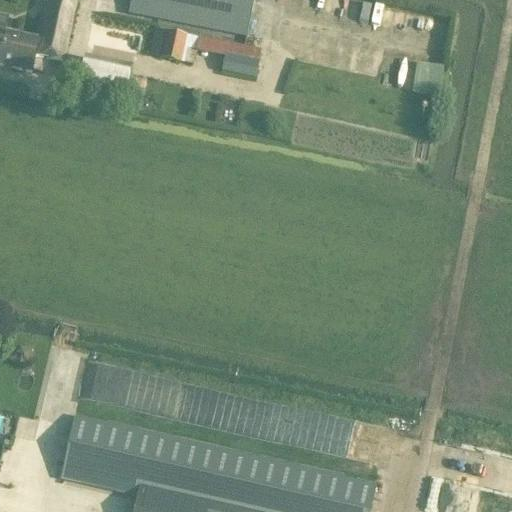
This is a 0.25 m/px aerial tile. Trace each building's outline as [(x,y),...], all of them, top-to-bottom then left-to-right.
[(78,7),(46,0),(38,40),(4,33),(7,18),(0,16),(0,67),(31,75),(35,59),(42,59),(62,64),(68,39),(71,39),(78,7)] [(247,39),(254,0),(130,0),(128,15),(247,39)] [(152,59),(192,67),(197,40),(157,32),(152,59)] [(225,59),(223,73),(255,79),(258,64),(260,53),(228,46),(226,57),(225,59)] [(441,96),(443,65),(417,64),(415,94),(441,96)] [(75,104),(122,114),(130,78),(83,68),(75,104)] [(25,350),(18,348),(16,356),(23,358),(25,350)] [(200,390),(193,427),(379,464),(387,427),(200,390)] [(136,511),(368,511),(374,488),(71,420),(58,479),(140,497),(136,511)]
